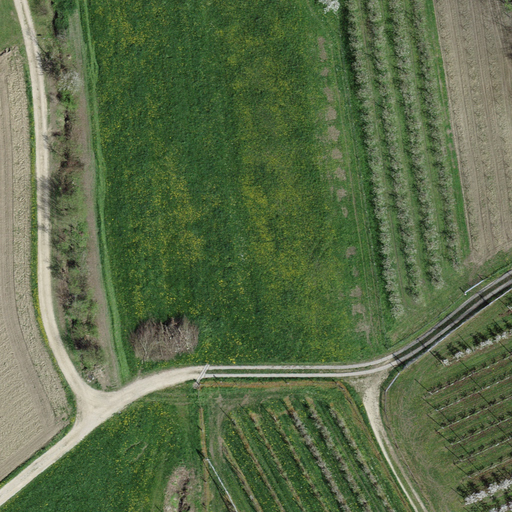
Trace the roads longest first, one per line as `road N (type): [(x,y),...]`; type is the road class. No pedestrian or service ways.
road 1 (track): [(18,0),(39,91),(56,328),(98,422)]
road 2 (track): [(98,422),(146,386),(182,375),(371,372)]
road 3 (track): [(371,372),(511,277)]
road 4 (track): [(371,372),(386,451),(423,511)]
road 5 (track): [(0,504),(98,422)]
